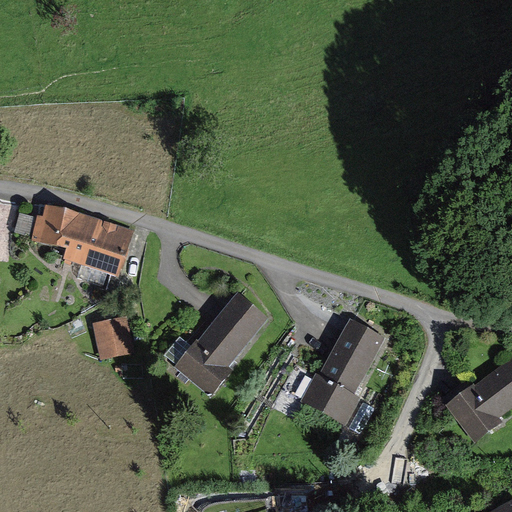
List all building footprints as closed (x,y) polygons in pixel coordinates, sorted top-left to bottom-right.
[(138,230),(43,206),(34,243),(128,268),(138,230)] [(245,289),(183,365),(220,395),(281,319),(245,289)] [(137,311),(100,320),(110,361),(146,352),(137,311)] [(395,337),(354,314),(306,399),(346,422),(395,337)] [(511,356),(449,404),(479,444),(511,418),(511,356)]
